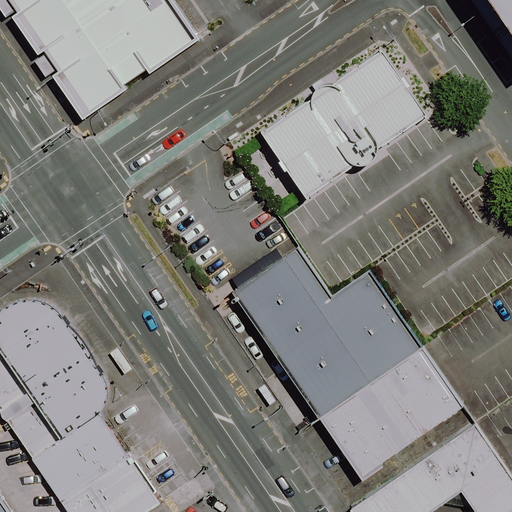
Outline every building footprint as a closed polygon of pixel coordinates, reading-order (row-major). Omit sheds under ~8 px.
[(167,0),(2,0),(86,120),(197,43),(167,0)] [(511,0),(470,0),(511,60),(511,0)] [(369,53),(253,131),(298,198),(414,119),(369,53)] [(292,248),(226,292),(309,417),(414,347),(359,265),(321,291),(292,248)] [(0,428),(24,465),(90,421),(91,409),(92,398),(90,383),(85,370),(79,359),(69,345),(63,336),(56,329),(46,318),(32,308),(22,304),(7,299),(0,304),(0,428)] [(414,347),(309,417),(353,481),(456,412),(414,347)] [(24,465),(55,511),(139,511),(148,507),(90,421),(24,465)] [(511,490),(464,422),(339,509),(341,511),(427,511),(447,498),(456,511),(506,511),(511,508),(511,490)] [(0,511),(16,511),(0,486),(0,511)]
